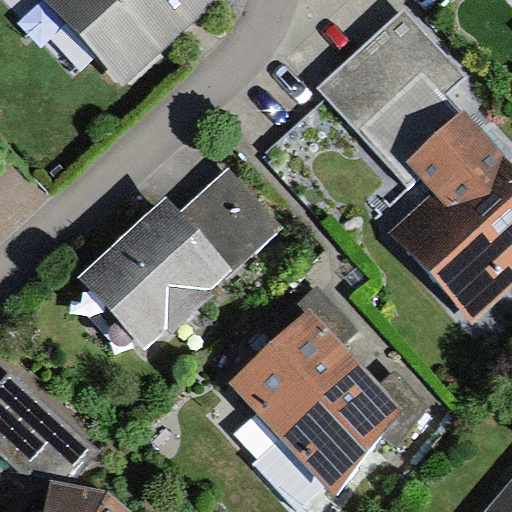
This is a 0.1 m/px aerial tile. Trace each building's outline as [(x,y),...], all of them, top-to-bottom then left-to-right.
[(39,0),(122,90),(221,0),(39,0)] [(404,13),(318,91),(371,146),(378,139),(407,168),(461,119),(446,102),(467,82),(404,13)] [(470,327),(511,289),(511,175),(461,119),(407,168),(433,198),(389,238),(470,327)] [(167,211),(83,285),(144,353),(169,332),(174,338),(211,306),(207,301),(280,236),(227,177),(177,221),(167,211)] [(230,391),(283,446),(362,371),(309,316),(230,391)] [(380,393),(362,371),(283,446),(333,503),(385,439),(397,452),(425,410),(396,376),(380,393)] [(97,455),(13,378),(0,392),(0,452),(23,473),(77,477),(97,455)] [(511,511),(511,479),(484,511),(511,511)] [(122,511),(107,497),(48,487),(43,511),(122,511)]
